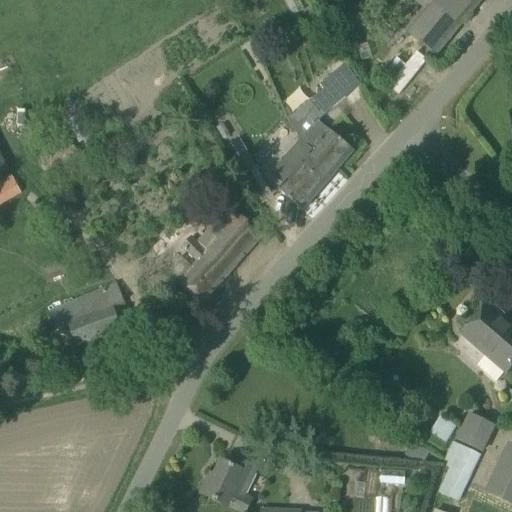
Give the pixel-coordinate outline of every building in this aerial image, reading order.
[(416,0),(424,7),(405,29),(415,38),(428,49),(434,55),(466,17),(480,0),(416,0)] [(381,78),(401,94),(427,61),(415,51),(405,65),(397,58),(381,78)] [(324,91),(312,101),(323,116),(336,106),(345,99),(329,79),(321,87),(324,91)] [(312,101),(290,119),(303,139),(337,171),(354,152),(318,121),(323,116),(312,101)] [(70,138),(61,143),(41,153),(51,171),(79,156),(70,138)] [(295,170),(278,191),(287,199),(302,212),(337,171),(303,139),(291,152),(284,161),(295,170)] [(253,164),(240,172),(260,206),(274,198),(264,182),(253,164)] [(0,205),(21,195),(10,175),(0,180),(0,205)] [(263,237),(228,205),(208,226),(210,227),(196,243),(190,237),(181,247),(197,262),(190,269),(179,259),(166,274),(201,305),(263,237)] [(118,285),(45,308),(54,336),(127,312),(118,285)] [(504,374),(511,365),(511,329),(508,327),(511,324),(488,304),(475,319),(461,335),(504,374)] [(395,411),(387,425),(418,443),(425,432),(404,419),(405,417),(395,411)] [(469,414),(455,441),(482,454),(495,427),(469,414)] [(440,415),(428,432),(445,443),(456,426),(440,415)] [(458,502),(480,456),(452,442),(443,461),(448,463),(445,467),(447,468),(436,492),(458,502)] [(511,444),(509,443),(484,493),(511,507),(511,444)] [(246,511),(251,501),(243,497),(256,468),(240,461),(236,469),(221,462),(214,476),(210,475),(201,495),(219,503),(229,508),(230,505),(245,511),(246,511)]
